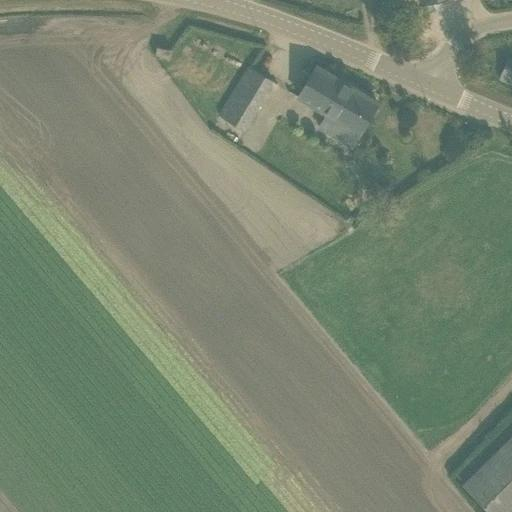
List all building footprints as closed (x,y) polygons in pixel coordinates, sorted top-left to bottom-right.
[(169,60),(171,50),(157,47),(155,57),(169,60)] [(498,80),(511,85),(511,59),(508,57),(498,80)] [(249,67),(220,115),(244,129),(273,81),(249,67)] [(360,133),(378,103),(316,67),(298,97),(360,133)] [(511,511),(511,437),(463,486),(488,511),(511,511)]
